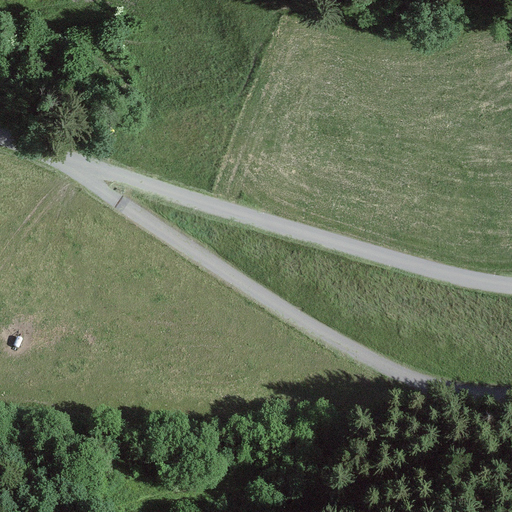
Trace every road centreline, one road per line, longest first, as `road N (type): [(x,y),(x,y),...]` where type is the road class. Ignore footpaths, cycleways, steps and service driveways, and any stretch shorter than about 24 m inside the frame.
road 1 (unclassified): [(67,161),(202,260),(368,359),(438,386),(511,393)]
road 2 (unclassified): [(67,161),(511,285)]
